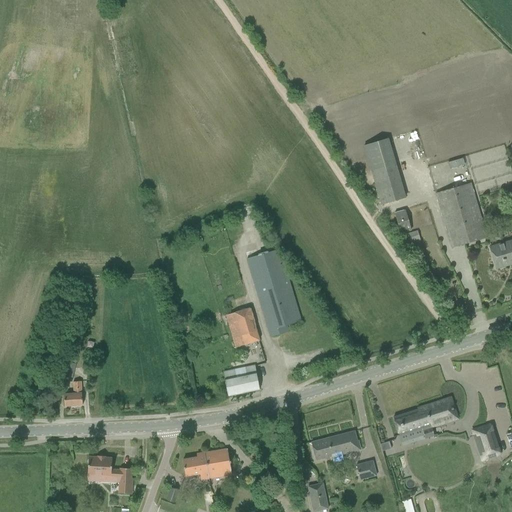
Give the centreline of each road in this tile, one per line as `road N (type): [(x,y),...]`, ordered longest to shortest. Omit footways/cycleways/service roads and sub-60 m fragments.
road 1 (track): [(449,335),(218,0)]
road 2 (tertiary): [(511,327),(230,416),(169,426)]
road 3 (tertiary): [(169,426),(0,432)]
